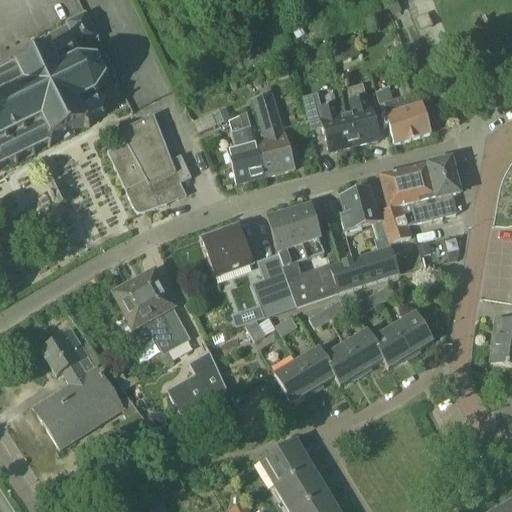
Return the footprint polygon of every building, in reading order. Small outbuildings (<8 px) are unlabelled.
[(396,3),(387,6),(392,18),(401,15),(396,3)] [(0,168),(46,147),(50,148),(51,143),(63,138),(65,142),(74,137),(72,133),(84,128),(90,130),(91,128),(85,124),(101,116),(102,105),(106,104),(105,101),(99,102),(94,98),(104,83),(108,84),(108,83),(115,80),(97,42),(98,41),(85,15),(64,25),(66,29),(28,47),(34,59),(0,75),(0,168)] [(426,16),(415,21),(420,33),(432,28),(426,16)] [(360,58),(355,38),(329,45),(334,65),(360,58)] [(418,42),(407,46),(410,55),(422,51),(418,42)] [(388,90),(375,95),(382,119),(385,118),(394,148),(429,137),(417,95),(392,103),(388,90)] [(255,145),(265,181),(294,173),(283,131),(281,132),(271,97),(252,103),(263,143),(255,145)] [(344,115),(353,149),(378,143),(370,111),(369,111),(366,98),(347,102),(350,114),(344,115)] [(353,149),(344,115),(343,111),(337,112),(335,106),(318,110),(315,99),(303,102),(311,131),(321,128),(327,155),(353,149)] [(215,112),(194,121),(199,133),(220,123),(215,112)] [(247,115),(237,119),(241,129),(251,125),(247,115)] [(106,154),(134,214),(135,215),(137,216),(138,217),(139,217),(141,217),(142,217),(159,210),(154,198),(191,181),(180,158),(170,163),(153,118),(118,134),(124,146),(106,154)] [(220,124),(199,134),(204,145),(225,135),(220,124)] [(265,181),(255,145),(225,153),(235,189),(265,181)] [(383,213),(376,215),(379,225),(380,225),(383,233),(389,248),(410,241),(406,229),(456,217),(456,215),(451,197),(457,195),(449,164),(383,178),(379,179),(379,180),(383,197),(387,212),(383,213)] [(57,183),(48,187),(58,208),(67,204),(57,183)] [(345,219),(340,221),(344,235),(372,227),(377,243),(374,244),(377,255),(383,253),(390,251),(389,248),(383,233),(380,225),(379,225),(376,215),(369,192),(340,200),(345,219)] [(310,209),(267,222),(277,257),(295,312),(296,312),(338,298),(329,270),(328,268),(300,278),(296,267),(323,257),(319,242),(310,209)] [(250,266),(237,229),(202,242),(215,279),(250,266)] [(428,245),(417,249),(420,260),(431,257),(428,245)] [(377,255),(329,270),(338,298),(383,284),(398,279),(390,251),(383,253),(377,255)] [(458,252),(448,255),(450,264),(456,263),(458,252)] [(257,309),(231,318),(236,332),(262,323),(269,321),(295,312),(277,257),(256,265),(262,282),(250,286),(257,309)] [(167,337),(174,351),(189,343),(180,327),(180,326),(172,311),(154,276),(134,287),(138,294),(136,295),(140,302),(143,300),(147,308),(151,306),(158,318),(160,317),(168,332),(165,334),(167,337)] [(163,357),(174,351),(167,337),(165,334),(168,332),(160,317),(158,318),(151,306),(147,308),(143,300),(140,302),(136,295),(138,294),(134,287),(113,298),(132,333),(133,332),(140,345),(152,339),(163,357)] [(374,297),(380,308),(383,306),(395,299),(389,288),(374,297)] [(364,317),(380,308),(374,297),(357,307),(364,317)] [(324,313),(331,324),(346,314),(339,304),(324,313)] [(314,333),(331,324),(324,313),(308,322),(314,333)] [(414,316),(393,329),(410,358),(432,345),(414,316)] [(290,321),(274,330),(281,340),(297,331),(290,321)] [(495,340),(490,365),(511,368),(511,324),(496,322),(493,340),(495,340)] [(257,325),(244,330),(254,346),(265,339),(263,337),(257,325)] [(388,372),(410,358),(393,329),(371,342),(383,363),(388,372)] [(69,388),(32,411),(59,454),(124,413),(97,370),(102,366),(88,345),(81,350),(70,333),(39,353),(56,380),(62,376),(69,388)] [(362,376),(383,363),(371,342),(366,333),(344,346),(362,376)] [(339,389),(362,376),(344,346),(323,359),(335,381),(334,381),(339,389)] [(313,394),(334,381),(335,381),(323,359),(318,351),(296,364),(313,394)] [(180,420),(227,394),(208,355),(207,355),(209,359),(193,368),(198,377),(167,395),(180,418),(179,418),(180,420)] [(291,407),(313,394),(296,364),(273,378),(291,407)] [(126,451),(149,436),(137,415),(112,430),(126,451)] [(148,421),(148,426),(152,429),(160,428),(163,424),(163,419),(159,416),(151,417),(148,421)] [(290,447),(258,466),(266,479),(274,492),(281,505),(285,511),(511,511),(511,503),(503,510),(498,511),(336,511),(334,509),(326,496),(318,483),(311,470),(303,457),(295,444),(290,447)]
